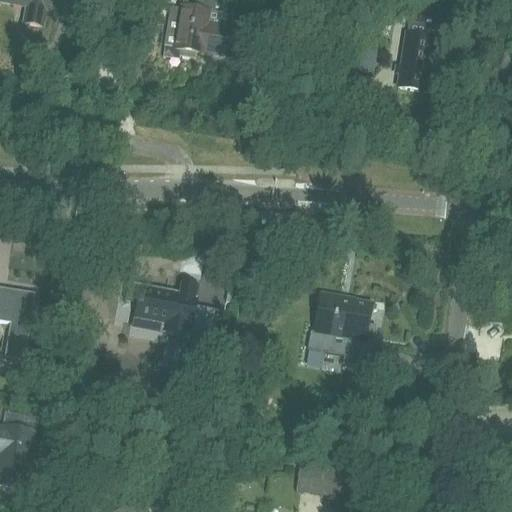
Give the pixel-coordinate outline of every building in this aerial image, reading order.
[(0,0),(0,3),(26,8),(23,26),(41,29),(44,11),(46,12),(48,0),(0,0)] [(405,36),(397,90),(423,94),(432,41),(433,30),(443,31),(446,9),(420,5),(417,23),(412,22),(410,37),(405,36)] [(201,56),(202,53),(225,57),(230,29),(206,25),(208,14),(181,9),(174,51),(201,56)] [(501,150),(511,150),(511,123),(502,123),(501,150)] [(137,307),(134,320),(165,327),(163,334),(171,335),(167,355),(192,360),(187,391),(215,396),(219,373),(211,372),(216,344),(200,341),(200,340),(188,339),(197,289),(179,285),(177,297),(140,289),(141,288),(125,285),(122,304),(137,307)] [(0,324),(9,326),(14,297),(0,294),(0,324)] [(34,300),(14,297),(9,326),(4,357),(23,361),(34,300)] [(322,298),(315,336),(346,342),(342,365),(368,370),(374,336),(365,335),(370,307),(322,298)] [(251,389),(245,406),(266,413),(272,396),(251,389)] [(0,429),(0,486),(26,491),(36,434),(2,428),(2,429),(0,429)] [(295,495),(343,501),(348,464),(300,458),(295,495)]
